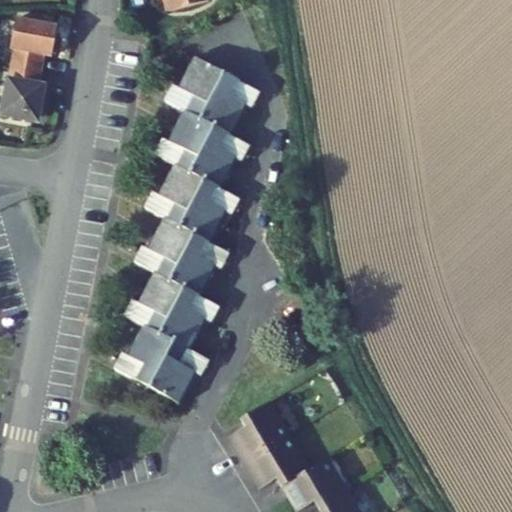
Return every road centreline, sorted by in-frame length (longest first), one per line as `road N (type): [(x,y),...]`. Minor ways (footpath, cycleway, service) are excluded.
road 1 (residential): [(183,488),(193,435),(231,361),(270,130),(267,92),(241,29)]
road 2 (residential): [(10,511),(72,181)]
road 3 (residential): [(72,181),(101,0)]
